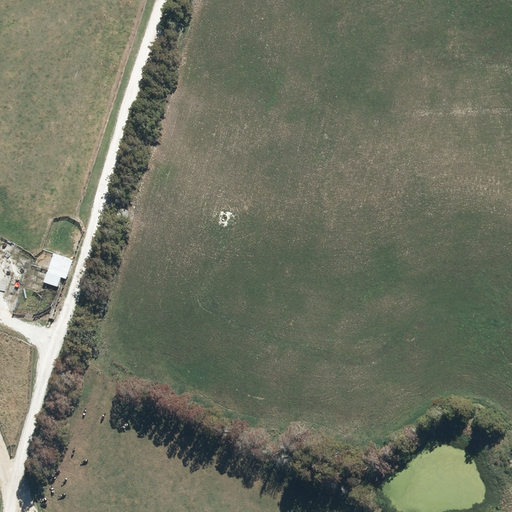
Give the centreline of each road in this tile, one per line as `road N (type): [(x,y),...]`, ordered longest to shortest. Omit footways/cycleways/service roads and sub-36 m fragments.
road 1 (track): [(93,236),(53,348),(10,511)]
road 2 (unclassified): [(167,0),(93,236)]
